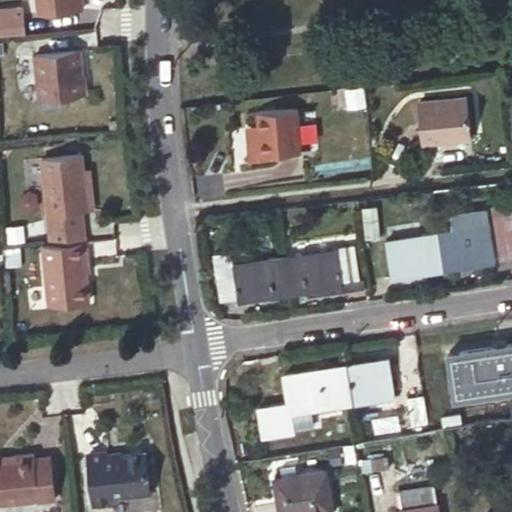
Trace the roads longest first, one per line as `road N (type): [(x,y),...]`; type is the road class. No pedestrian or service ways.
road 1 (residential): [(160,0),(160,111),(195,351)]
road 2 (tertiary): [(511,300),(195,351)]
road 3 (residential): [(0,371),(195,351)]
road 4 (tertiary): [(195,351),(232,511)]
